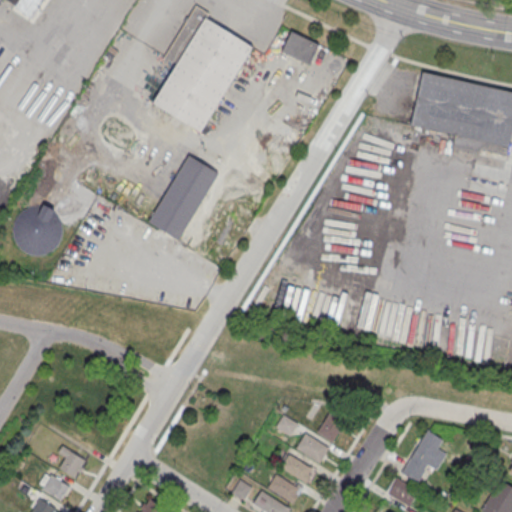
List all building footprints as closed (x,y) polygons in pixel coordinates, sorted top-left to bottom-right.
[(6,0),(33,17),(44,0),(6,0)] [(252,47),(200,132),(153,103),(177,64),(165,57),(197,6),(209,14),(206,19),(252,47)] [(319,43),(292,31),(282,52),(309,64),(319,43)] [(422,72),(511,91),(511,128),(508,146),(410,124),(422,72)] [(188,155),(219,173),(179,240),(148,222),(188,155)] [(17,216),(24,210),(32,206),(40,206),(48,208),(55,213),(60,221),(62,229),(62,237),(58,245),(52,251),(45,255),(38,256),(30,255),(22,251),(17,246),(13,238),(12,231),(13,223),(17,216)] [(334,442),(346,419),(329,410),(317,432),(334,442)] [(275,427),(289,436),(298,423),(283,413),(275,427)] [(427,429),(443,439),(438,447),(446,452),(436,469),(427,463),(424,469),(425,469),(418,481),(401,471),(427,429)] [(328,446),(305,432),(296,447),(319,462),(328,446)] [(59,452),(65,456),(58,468),(75,478),(86,459),(63,445),(59,452)] [(314,468),(287,453),(280,467),(307,482),(314,468)] [(60,500),(70,484),(47,471),(37,487),(60,500)] [(301,488),(276,472),(267,486),(292,502),(301,488)] [(396,476),(418,490),(409,505),(386,492),(396,476)] [(244,500),(252,486),(239,478),(230,492),(244,500)] [(500,479),(511,486),(511,510),(510,511),(487,511),(481,508),(500,479)] [(265,511),(287,511),(290,508),(261,489),(251,503),(265,511)] [(55,511),(58,509),(40,497),(30,511),(55,511)] [(161,511),(164,506),(148,498),(140,511),(161,511)]
